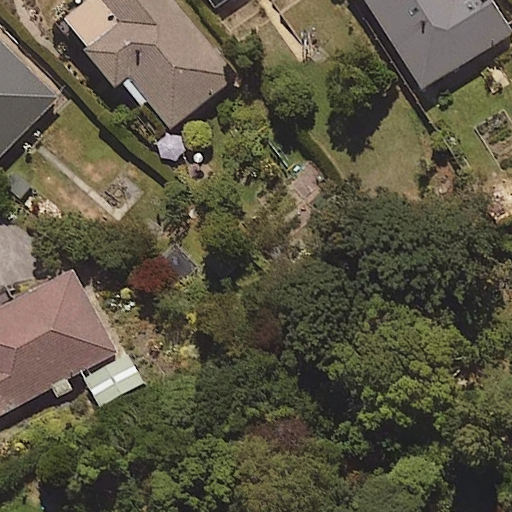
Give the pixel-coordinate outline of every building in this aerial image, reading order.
[(170,0),(165,5),(160,0),(95,0),(65,26),(117,88),(123,84),(145,111),(150,106),(172,132),(235,78),(170,0)] [(226,0),(204,0),(211,10),(226,0)] [(365,0),(423,92),(511,35),(511,31),(492,0),(365,0)] [(0,45),(0,159),(57,102),(0,45)] [(0,416),(49,390),(56,403),(78,392),(71,379),(79,374),(98,408),(143,384),(125,352),(120,355),(75,272),(0,311),(0,416)]
